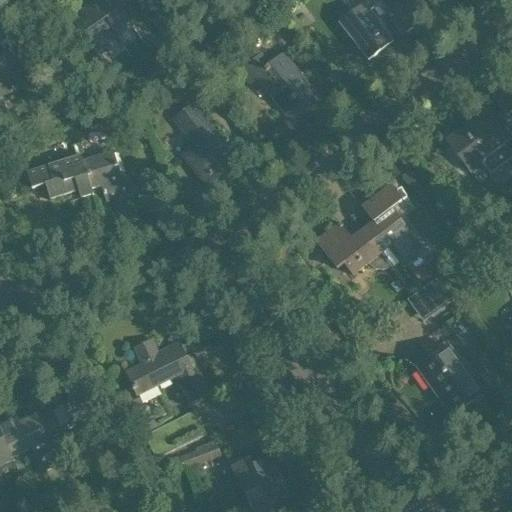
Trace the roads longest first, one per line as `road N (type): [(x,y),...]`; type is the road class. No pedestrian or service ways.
road 1 (residential): [(207,250),(511,20)]
road 2 (residential): [(412,511),(207,250)]
road 3 (residential): [(0,307),(207,250)]
road 4 (unknown): [(321,396),(426,299)]
